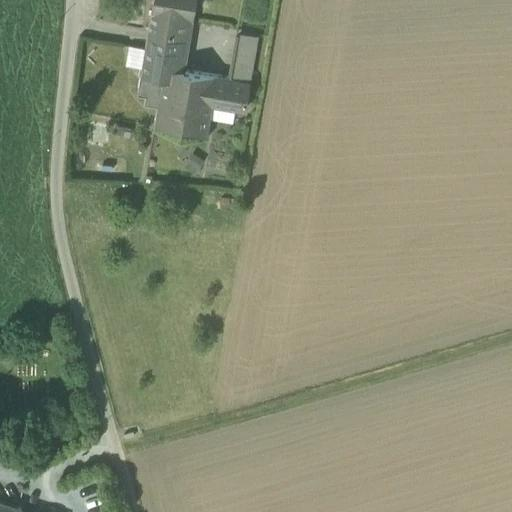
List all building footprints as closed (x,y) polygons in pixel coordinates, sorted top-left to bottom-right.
[(153,0),(148,31),(177,36),(191,26),(194,0),(153,0)] [(177,36),(148,31),(145,45),(169,49),(166,67),(183,70),(191,26),(177,36)] [(228,77),(249,81),(257,34),(236,30),(228,77)] [(125,63),(141,65),(145,45),(129,43),(125,63)] [(208,118),(210,104),(215,75),(213,75),(183,70),(166,67),(169,49),(145,45),(141,65),(137,93),(145,94),(144,103),(157,105),(153,127),(205,137),(208,118)] [(213,75),(215,75),(210,104),(235,109),(244,110),(249,81),(228,77),(213,75)] [(210,104),(208,118),(233,123),(235,109),(210,104)] [(90,124),(89,142),(106,143),(107,124),(90,124)] [(204,160),(193,152),(183,166),(195,174),(204,160)] [(0,511),(17,511),(19,507),(0,500),(0,511)]
